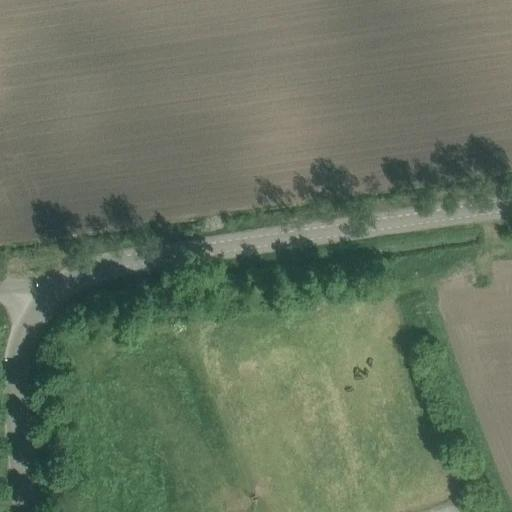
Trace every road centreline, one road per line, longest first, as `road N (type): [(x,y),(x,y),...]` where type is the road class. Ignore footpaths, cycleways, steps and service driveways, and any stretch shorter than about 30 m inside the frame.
road 1 (unclassified): [(15,333),(31,310),(101,279),(511,214)]
road 2 (unclassified): [(21,511),(7,373),(15,333)]
